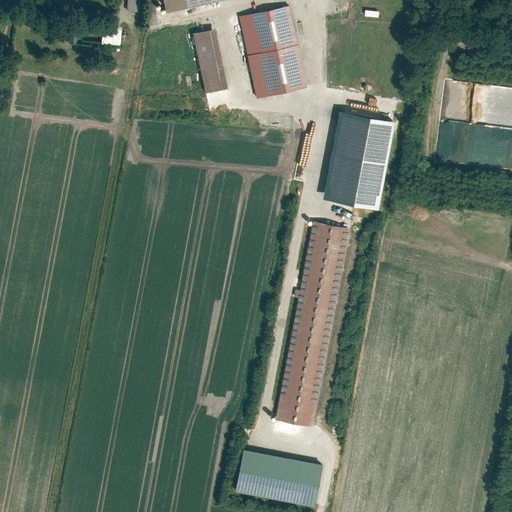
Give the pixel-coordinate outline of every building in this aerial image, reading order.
[(140,12),(140,0),(127,0),(127,11),(140,12)] [(165,0),(168,13),(223,0),(165,0)] [(290,5),(239,15),(248,54),(298,44),(290,5)] [(103,43),(121,44),(122,26),(103,26),(103,43)] [(215,28),(192,33),(205,93),(228,88),(215,28)] [(298,44),(248,54),(257,98),(307,87),(298,44)] [(474,123),(488,124),(492,85),(478,83),(474,123)] [(350,228),(313,221),(275,418),(313,425),(350,228)] [(322,464),(243,449),(235,489),(314,505),(322,464)]
